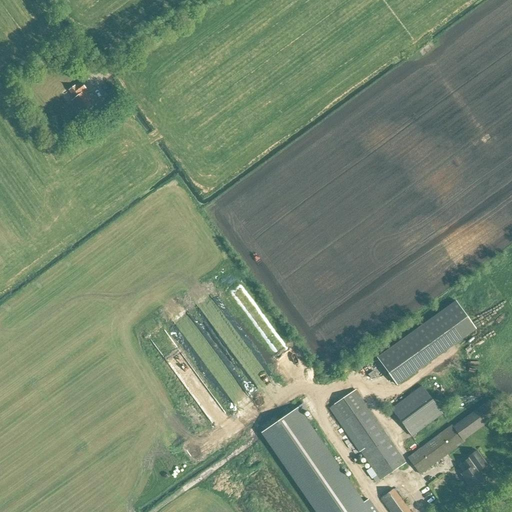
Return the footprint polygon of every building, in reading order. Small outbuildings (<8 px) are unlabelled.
[(73,45),(64,50),(77,68),(85,62),(73,45)] [(84,117),(97,107),(85,92),(86,91),(80,82),(69,91),(75,98),(71,101),(84,117)] [(476,329),(457,302),(378,359),(398,386),(476,329)] [(250,311),(259,330),(272,324),(263,305),(250,311)] [(412,436),(442,414),(422,386),(391,409),(412,436)] [(380,480),(405,463),(355,390),(330,407),(380,480)] [(463,441),(494,419),(483,404),(452,427),(451,426),(408,458),(420,474),(464,442),(463,441)] [(298,408),(261,433),(315,511),(377,511),(368,499),(363,503),(298,408)] [(472,488),(484,479),(478,471),(488,465),(477,450),(467,457),(468,459),(461,463),(466,470),(462,474),(472,488)] [(390,511),(409,511),(393,489),(380,498),(390,511)]
